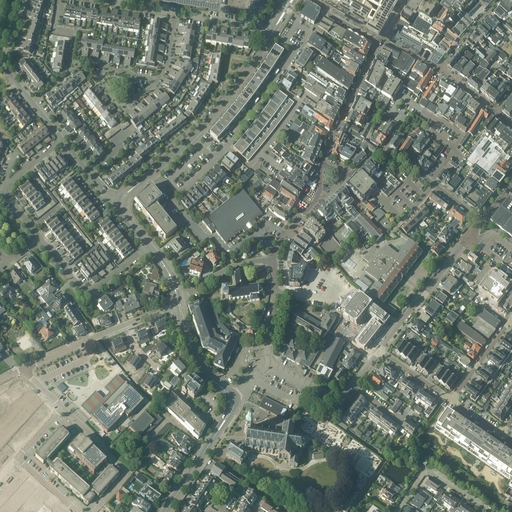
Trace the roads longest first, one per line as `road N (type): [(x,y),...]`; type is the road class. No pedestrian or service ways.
road 1 (residential): [(61,140),(4,67),(24,0)]
road 2 (residential): [(379,349),(468,236)]
road 3 (residential): [(93,511),(126,473),(63,408)]
road 4 (residential): [(227,146),(249,165),(297,105),(272,84)]
road 5 (tertiary): [(164,511),(231,412),(231,396)]
road 6 (residential): [(321,164),(378,42)]
road 7 (tertiary): [(193,136),(271,32)]
road 8 (residential): [(490,511),(424,469),(395,511)]
